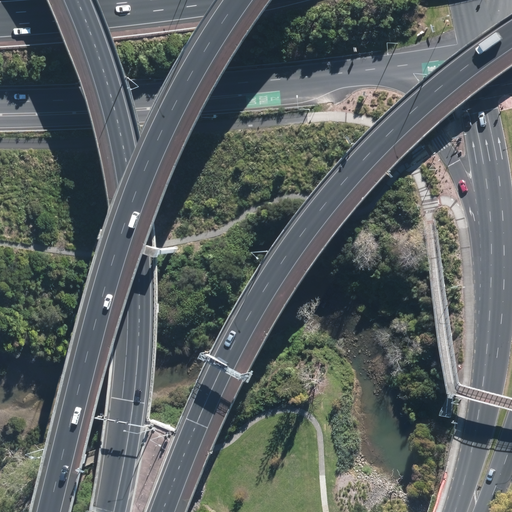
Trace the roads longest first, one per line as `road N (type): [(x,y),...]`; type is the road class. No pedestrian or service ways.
road 1 (motorway): [(511,35),(365,158),(283,259),(222,365),(160,511)]
road 2 (motorway): [(58,511),(119,288),(165,158),(256,0)]
road 3 (motorway): [(83,0),(124,130),(137,221),(137,357),(111,511)]
road 4 (motorway): [(365,80),(0,105)]
road 5 (motorway): [(494,352),(469,197),(415,106),(365,80)]
road 6 (primary): [(494,352),(493,188),(474,67)]
road 7 (primary): [(457,511),(494,352)]
road 8 (motorway): [(124,0),(0,10)]
